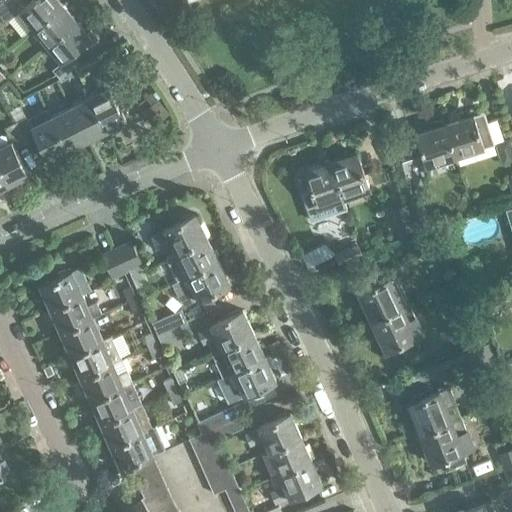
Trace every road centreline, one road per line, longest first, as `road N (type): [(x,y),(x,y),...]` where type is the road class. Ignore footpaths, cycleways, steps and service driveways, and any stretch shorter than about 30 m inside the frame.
road 1 (residential): [(386,511),(222,146)]
road 2 (residential): [(222,146),(511,56)]
road 3 (residential): [(0,242),(222,146)]
road 4 (residential): [(50,511),(81,492),(0,337)]
road 5 (residential): [(222,146),(129,0)]
